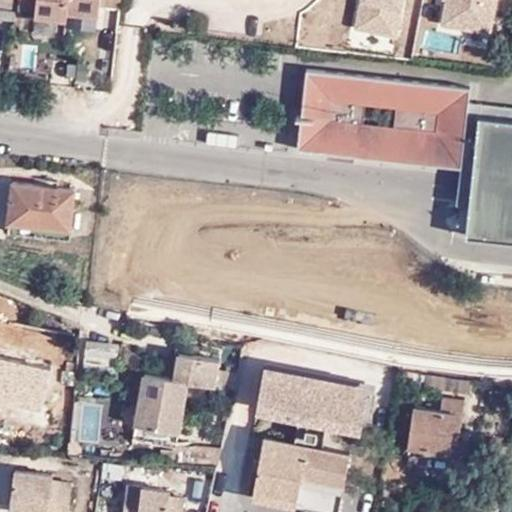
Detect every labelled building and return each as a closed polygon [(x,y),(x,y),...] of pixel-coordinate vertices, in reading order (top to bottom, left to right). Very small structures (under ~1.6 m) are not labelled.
[(29,0),(29,6),(98,11),(98,0),(29,0)] [(307,68),(298,148),(330,152),(329,156),(355,158),(355,150),(463,161),(470,100),(471,85),(307,68)] [(511,105),(470,100),(463,161),(461,161),(457,202),(470,203),(480,114),(511,117),(511,105)] [(511,117),(480,114),(470,203),(466,235),(511,239),(511,117)] [(13,223),(70,229),(75,189),(17,182),(13,223)] [(69,240),(70,229),(13,223),(12,233),(69,240)] [(0,388),(5,389),(7,381),(25,385),(35,344),(72,351),(75,336),(11,321),(5,346),(0,344),(0,388)] [(120,344),(90,341),(86,366),(117,370),(120,344)] [(356,425),(368,373),(262,349),(250,401),(356,425)] [(139,422),(181,430),(188,390),(190,378),(202,380),(213,382),(218,383),(220,369),(222,358),(183,351),(178,376),(147,371),(139,422)] [(232,372),(220,369),(218,383),(230,385),(232,372)] [(473,378),(414,369),(412,381),(471,391),(473,378)] [(200,392),(202,380),(190,378),(188,390),(200,392)] [(25,385),(7,381),(5,389),(0,388),(0,404),(20,409),(25,385)] [(229,396),(230,385),(218,383),(213,382),(213,393),(229,396)] [(82,395),(82,443),(120,443),(120,417),(109,417),(109,395),(82,395)] [(410,445),(450,451),(452,428),(461,429),(464,398),(443,396),(441,409),(415,406),(410,445)] [(179,444),(181,430),(139,422),(137,436),(179,444)] [(347,450),(271,435),(265,434),(253,495),(339,511),(350,451),(347,450)] [(511,472),(511,445),(501,443),(495,469),(511,472)] [(216,463),(219,446),(179,444),(179,445),(176,461),(216,463)] [(448,461),(450,451),(410,445),(409,454),(448,461)] [(119,511),(126,460),(109,458),(102,511),(119,511)] [(34,508),(71,511),(74,479),(54,476),(54,470),(16,467),(13,505),(34,508)] [(172,485),(128,480),(124,511),(184,511),(186,493),(172,492),(172,485)]
